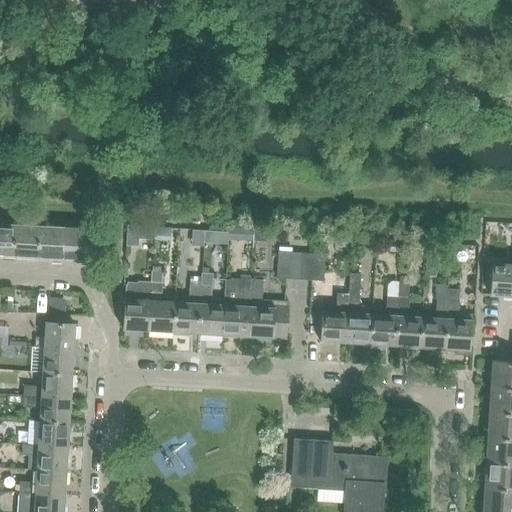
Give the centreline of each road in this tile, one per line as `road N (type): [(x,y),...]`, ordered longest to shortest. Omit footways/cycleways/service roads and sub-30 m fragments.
road 1 (residential): [(106,365),(451,383),(443,511)]
road 2 (residential): [(106,365),(109,272),(0,266)]
road 3 (residential): [(99,511),(106,365)]
